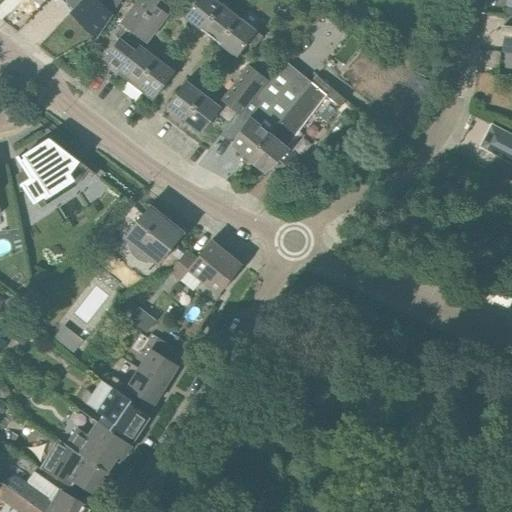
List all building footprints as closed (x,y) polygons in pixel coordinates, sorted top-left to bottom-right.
[(65,0),(63,3),(66,7),(65,8),(85,31),(95,40),(121,2),(117,0),(65,0)] [(139,0),(134,7),(160,26),(173,8),(162,0),(139,0)] [(197,0),(184,17),(202,31),(223,5),(215,0),(197,0)] [(202,31),(219,44),(240,19),(223,5),(202,31)] [(134,7),(121,24),(143,42),(146,44),(160,26),(134,7)] [(240,19),(219,44),(237,58),(257,32),(240,19)] [(140,46),(143,42),(121,24),(112,34),(119,39),(135,51),(140,46)] [(511,28),(502,27),(500,53),(511,53),(511,28)] [(137,85),(157,59),(140,46),(135,51),(119,39),(104,59),(115,68),(137,85)] [(258,53),(252,61),(264,70),(270,62),(258,53)] [(157,59),(137,85),(146,91),(143,94),(153,102),(175,73),(157,59)] [(232,146),(249,160),(277,125),(288,112),(288,111),(310,83),(311,82),(285,62),(257,98),(263,103),(250,117),(248,121),(237,114),(229,124),(223,135),(234,142),(232,146)] [(224,104),(237,113),(241,116),(268,80),(248,66),(222,102),(224,104)] [(277,125),(249,160),(266,174),(269,170),(279,181),(300,159),(291,150),(290,150),(287,148),(327,96),(339,108),(346,99),(318,76),(312,84),(310,83),(288,111),(288,112),(277,125)] [(166,107),(184,121),(203,95),(186,82),(166,107)] [(416,84),(411,94),(409,93),(395,121),(412,129),(426,101),(424,100),(429,90),(416,84)] [(203,95),(184,121),(202,134),(217,114),(221,109),(203,95)] [(221,109),(217,114),(229,124),(237,114),(237,113),(224,104),(221,109)] [(344,129),(338,123),(331,129),(338,136),(344,129)] [(511,135),(491,125),(479,148),(511,164),(511,135)] [(69,185),(65,179),(78,163),(95,176),(96,175),(77,161),(49,140),(28,154),(29,156),(21,161),(18,157),(17,158),(30,179),(21,185),(32,204),(47,196),(48,197),(69,185)] [(501,179),(511,184),(511,171),(507,169),(501,179)] [(124,238),(158,266),(184,234),(173,225),(170,222),(168,224),(162,220),(164,218),(149,206),(124,238)] [(243,265),(211,240),(196,259),(187,251),(184,254),(178,262),(170,272),(180,282),(188,271),(219,295),(243,265)] [(171,257),(178,262),(184,254),(177,249),(171,257)] [(139,314),(131,325),(146,335),(153,324),(139,314)] [(83,341),(76,335),(66,347),(73,353),(83,341)] [(138,369),(166,386),(178,366),(150,348),(138,369)] [(278,377),(290,384),(300,368),(288,361),(278,377)] [(138,369),(126,389),(154,406),(166,386),(138,369)] [(107,388),(114,393),(120,384),(108,377),(103,386),(107,388)] [(108,430),(131,445),(147,417),(126,404),(128,400),(114,393),(107,388),(93,413),(112,424),(108,430)] [(77,428),(66,444),(108,472),(115,461),(119,465),(131,445),(108,430),(97,422),(88,435),(77,428)] [(7,430),(1,440),(11,446),(17,436),(7,430)] [(48,467),(69,480),(99,498),(113,475),(108,472),(66,444),(62,442),(48,467)] [(41,511),(90,511),(93,508),(59,489),(52,501),(16,475),(6,488),(41,511)] [(41,511),(6,488),(0,496),(0,499),(16,511),(41,511)]
